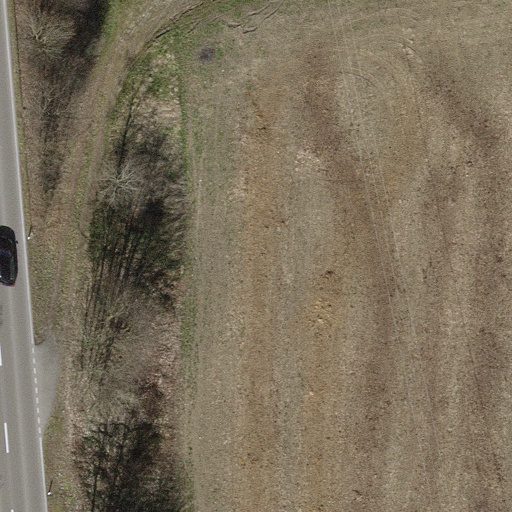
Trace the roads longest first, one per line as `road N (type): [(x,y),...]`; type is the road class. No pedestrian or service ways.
road 1 (track): [(5,384),(44,380),(63,336),(104,107),(131,36),(169,0)]
road 2 (secondary): [(0,328),(17,511)]
